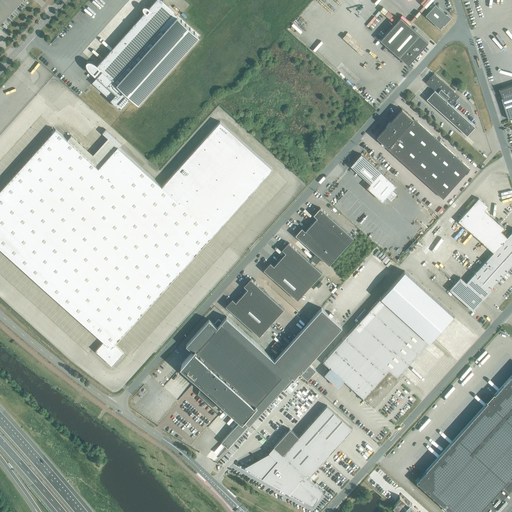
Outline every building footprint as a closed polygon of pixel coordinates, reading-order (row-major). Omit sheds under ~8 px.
[(139,103),(199,36),(159,0),(156,0),(148,8),(147,7),(146,6),(143,7),(143,9),(144,10),(145,12),(98,65),(96,63),(95,64),(92,62),(90,62),(87,62),(87,64),(88,68),(90,71),(89,72),(93,75),(94,74),(97,77),(92,83),(111,99),(110,99),(121,109),(131,97),(139,103)] [(435,4),(425,15),(440,29),(443,25),(444,26),(451,18),(447,13),(446,14),(435,4)] [(381,41),(409,66),(429,43),(401,19),(381,41)] [(377,66),(349,40),(345,44),(364,61),(362,63),(372,72),(377,66)] [(434,73),(426,82),(434,90),(426,99),(467,136),(468,135),(467,135),(475,127),(451,105),(459,96),(434,73)] [(499,88),(499,89),(504,98),(502,99),(509,120),(511,118),(511,85),(500,89),(499,88)] [(390,121),(387,124),(388,124),(376,137),(388,147),(404,129),(413,119),(402,109),(390,121)] [(414,118),(413,119),(404,129),(415,139),(425,128),(414,118)] [(102,133),(117,146),(98,168),(55,129),(0,190),(0,247),(104,341),(95,351),(112,366),(124,353),(114,344),(272,169),(220,121),(162,186),(118,147),(122,144),(105,129),(102,133)] [(425,128),(415,139),(411,143),(422,153),(436,138),(425,128)] [(404,129),(388,147),(387,148),(398,158),(411,143),(415,139),(404,129)] [(436,138),(422,153),(434,163),(447,148),(436,138)] [(422,153),(411,143),(398,158),(409,168),(422,153)] [(458,158),(447,148),(434,163),(445,173),(458,158)] [(409,168),(420,178),(434,163),(422,153),(409,168)] [(350,166),(370,184),(367,188),(382,201),(396,186),(361,154),(350,166)] [(458,158),(445,173),(456,183),(470,168),(458,158)] [(445,173),(434,163),(420,178),(431,188),(445,173)] [(443,198),(456,183),(445,173),(431,188),(443,198)] [(493,252),(507,237),(499,231),(504,228),(484,210),(488,206),(478,198),(458,221),(467,229),(493,252)] [(329,265),(353,238),(329,216),(320,208),(313,215),(317,218),(305,231),(302,228),(295,235),(304,243),(329,265)] [(511,241),(507,237),(493,252),(473,275),(490,290),(511,265),(511,241)] [(279,259),(309,286),(322,272),(288,242),(282,250),(285,253),(279,259)] [(297,300),(309,286),(279,259),(274,266),(270,263),(264,270),(297,300)] [(385,373),(392,365),(400,373),(429,341),(453,315),(404,271),(381,297),(345,337),(385,373)] [(460,277),(455,283),(477,304),(490,290),(473,275),(466,283),(460,277)] [(241,296),(271,322),(284,309),(250,279),(244,286),(247,289),(241,296)] [(472,309),(477,304),(455,283),(449,289),(473,311),(473,310),(472,309)] [(226,306),(259,336),(271,322),(241,296),(236,302),(232,299),(226,306)] [(186,345),(193,351),(182,364),(181,364),(205,385),(203,387),(201,386),(198,392),(213,406),(219,402),(218,401),(220,399),(242,419),(222,441),(228,447),(292,377),(298,369),(300,371),(327,341),(306,323),(273,360),(226,317),(221,322),(218,319),(214,324),(209,319),(186,345)] [(397,379),(399,379),(397,377),(400,373),(392,365),(385,373),(345,337),(323,361),(363,397),(363,398),(371,405),(386,389),(387,390),(397,379)] [(450,511),(511,511),(511,374),(416,481),(450,511)] [(269,456),(267,452),(264,454),(265,457),(249,467),(312,502),(316,494),(321,489),(323,491),(318,486),(319,485),(316,482),(315,483),(308,477),(326,458),(327,459),(329,456),(328,455),(352,428),(327,405),(283,454),(274,446),(273,447),(278,451),(269,456)] [(417,511),(399,496),(401,498),(392,507),(397,511),(417,511)]
